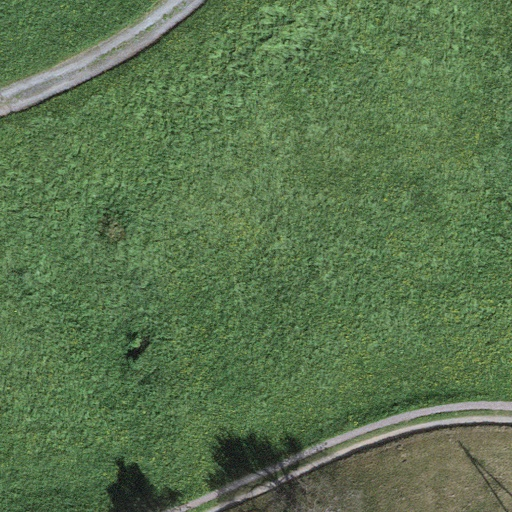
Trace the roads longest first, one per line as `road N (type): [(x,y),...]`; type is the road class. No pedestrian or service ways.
road 1 (track): [(195,511),(351,441),(418,420),(511,414)]
road 2 (track): [(192,0),(87,69),(0,109)]
